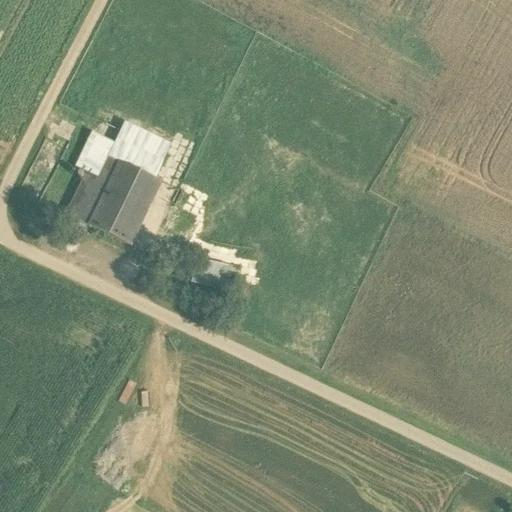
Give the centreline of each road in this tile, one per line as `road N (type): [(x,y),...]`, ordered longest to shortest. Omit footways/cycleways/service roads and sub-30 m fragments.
road 1 (unclassified): [(511,486),(0,235)]
road 2 (unclassified): [(0,207),(105,0)]
